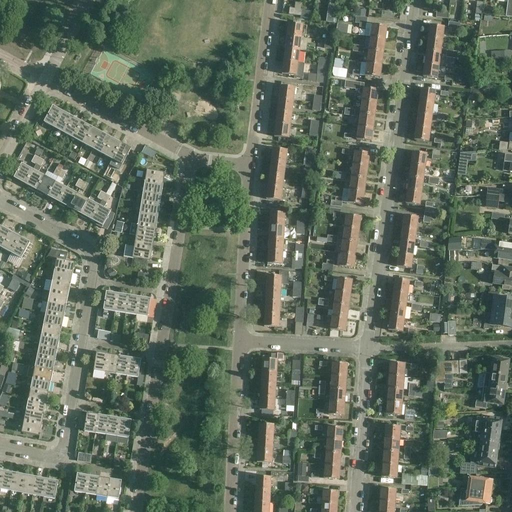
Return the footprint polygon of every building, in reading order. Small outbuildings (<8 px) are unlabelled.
[(290,9),(289,16),(301,17),(302,11),(303,4),(295,3),(294,10),(290,9)] [(482,15),(484,4),(477,3),(475,15),(482,16),(482,15)] [(355,17),(365,18),(366,11),(356,9),(355,17)] [(302,11),(301,17),(301,18),(310,20),(311,12),(302,11)] [(436,12),(436,18),(448,20),(449,13),(436,12)] [(367,25),(368,19),(355,17),(354,24),(360,24),(360,28),(366,29),(367,25)] [(373,26),(371,38),(386,40),(388,28),(378,26),(379,20),(368,19),(367,25),(373,26)] [(459,34),(460,24),(449,22),(448,28),(451,29),(451,33),(459,34)] [(347,35),(348,26),(338,24),(337,34),(347,35)] [(287,37),(302,39),(303,27),(289,25),(287,37)] [(431,26),(429,39),(443,41),(445,28),(431,26)] [(300,51),(302,39),(287,37),(285,49),(300,51)] [(384,53),(386,40),(371,38),(369,51),(384,53)] [(443,41),(429,39),(427,52),(441,54),(443,41)] [(335,43),(333,42),(325,41),(324,49),(332,50),(334,51),(335,43)] [(299,64),(300,51),(285,49),(284,62),(299,64)] [(384,53),(369,51),(367,64),(382,66),(384,53)] [(441,54),(427,52),(425,65),(439,67),(441,54)] [(318,67),(326,68),(327,60),(319,59),(318,67)] [(299,64),(284,62),(282,75),(295,77),(294,80),(303,81),(305,65),(299,64)] [(381,79),(382,66),(367,64),(362,63),(360,72),(360,77),(366,77),(381,79)] [(439,67),(425,65),(423,78),(438,80),(439,67)] [(325,75),(326,68),(318,67),(317,74),(325,75)] [(346,79),(347,70),(334,69),(333,73),(333,74),(334,75),(334,76),(335,77),(335,78),(336,78),(346,79)] [(323,84),(325,75),(317,74),(316,83),(323,84)] [(281,87),(279,99),(294,101),(296,89),(281,87)] [(364,89),(362,102),(377,104),(379,91),(364,89)] [(422,90),(420,102),(434,104),(436,92),(422,90)] [(321,105),(322,98),(315,97),(314,104),(321,105)] [(292,114),(294,101),(279,99),(277,112),(292,114)] [(377,104),(362,102),(360,115),(375,117),(377,104)] [(432,117),(434,104),(420,102),(418,115),(432,117)] [(321,105),(314,104),(313,112),(320,113),(321,105)] [(44,123),(54,129),(63,113),(53,107),(44,123)] [(276,125),(291,127),(292,114),(277,112),(276,125)] [(73,118),(63,113),(54,129),(64,134),(73,118)] [(375,117),(360,115),(359,128),(374,130),(375,117)] [(416,128),(431,130),(432,117),(418,115),(416,128)] [(74,139),(82,123),(73,118),(64,134),(74,139)] [(310,129),(318,130),(319,123),(311,122),(310,129)] [(92,128),(82,123),(74,139),(83,144),(92,128)] [(289,140),(291,127),(276,125),(274,138),(289,140)] [(93,150),(102,134),(92,128),(83,144),(93,150)] [(374,130),(359,128),(357,141),(372,143),(374,130)] [(429,143),(431,130),(416,128),(415,141),(429,143)] [(317,138),(318,130),(310,129),(309,137),(317,138)] [(111,139),(102,134),(93,150),(103,155),(111,139)] [(351,140),(352,136),(345,135),(344,139),(343,139),(342,144),(356,146),(357,141),(351,140)] [(112,160),(121,144),(111,139),(103,155),(112,160)] [(511,141),(510,141),(509,143),(500,142),(499,151),(511,150),(511,141)] [(131,149),(121,144),(112,160),(122,165),(131,149)] [(31,163),(36,165),(39,158),(43,151),(38,148),(34,155),(35,156),(31,163)] [(273,149),(271,162),(286,164),(288,151),(273,149)] [(314,168),(314,161),(316,151),(308,150),(306,167),(314,168)] [(69,158),(74,161),(77,155),(72,152),(69,158)] [(355,152),(353,165),(368,167),(370,154),(355,152)] [(476,152),(461,153),(460,161),(468,162),(475,161),(476,152)] [(130,159),(136,162),(139,156),(133,153),(130,159)] [(413,153),(411,166),(426,168),(427,155),(413,153)] [(503,172),(511,173),(511,156),(505,155),(503,172)] [(44,161),(39,158),(36,165),(40,168),(44,161)] [(89,170),(92,164),(87,161),(84,167),(89,170)] [(284,177),(286,164),(271,162),(269,175),(284,177)] [(13,180),(20,184),(21,183),(25,185),(33,170),(22,164),(13,180)] [(367,180),(368,167),(353,165),(352,178),(367,180)] [(424,181),(426,168),(411,166),(410,179),(424,181)] [(305,174),(313,176),(314,168),(306,167),(305,174)] [(53,174),(58,177),(62,171),(57,168),(53,174)] [(25,185),(29,187),(28,189),(35,193),(44,176),(33,170),(25,185)] [(47,197),(51,199),(50,201),(57,204),(66,188),(60,185),(62,179),(66,173),(62,171),(58,177),(55,182),(47,197)] [(147,171),(145,183),(163,186),(165,174),(147,171)] [(284,177),(269,175),(268,187),(283,189),(284,177)] [(55,182),(44,176),(35,193),(42,196),(43,195),(47,197),(55,182)] [(350,191),(365,193),(367,180),(352,178),(350,191)] [(408,192),(422,194),(424,181),(410,179),(408,192)] [(80,189),(84,182),(79,180),(75,186),(80,189)] [(88,185),(84,182),(80,189),(85,191),(88,185)] [(161,197),(163,186),(145,183),(143,194),(161,197)] [(303,192),(310,193),(311,185),(304,184),(303,192)] [(281,202),(283,189),(268,187),(266,200),(281,202)] [(65,208),(66,207),(70,209),(77,194),(66,188),(57,204),(65,208)] [(499,197),(511,198),(511,191),(496,190),(488,189),(487,196),(499,197)] [(363,206),(365,193),(350,191),(344,190),(343,199),(343,203),(363,206)] [(309,200),(310,193),(303,192),(302,199),(309,200)] [(420,206),(422,194),(408,192),(406,204),(420,206)] [(88,200),(77,194),(70,209),(73,211),(72,212),(80,216),(88,200)] [(99,206),(91,221),(95,223),(94,224),(102,228),(102,227),(107,230),(113,218),(115,214),(104,209),(110,196),(106,194),(102,200),(99,206)] [(161,197),(143,194),(141,205),(160,208),(161,197)] [(511,198),(499,197),(487,196),(485,208),(498,210),(499,203),(511,204),(511,198)] [(333,202),(332,206),(342,208),(343,203),(343,199),(336,198),(336,202),(333,202)] [(87,220),(87,219),(91,221),(99,206),(88,200),(80,216),(87,220)] [(158,219),(160,208),(141,205),(140,216),(158,219)] [(340,219),(342,210),(331,209),(331,214),(334,214),(333,218),(340,219)] [(270,214),(269,226),(285,227),(285,214),(270,214)] [(425,214),(424,219),(423,224),(431,224),(431,220),(434,221),(435,216),(425,214)] [(504,222),(505,216),(492,214),(491,220),(504,222)] [(158,219),(140,216),(138,226),(156,229),(158,219)] [(347,216),(345,228),(360,231),(362,218),(347,216)] [(405,216),(403,229),(417,231),(419,218),(405,216)] [(136,237),(154,240),(156,229),(138,226),(131,225),(130,230),(137,231),(136,237)] [(284,240),(285,227),(269,226),(269,239),(284,240)] [(11,232),(1,227),(0,230),(0,247),(2,249),(11,232)] [(305,236),(305,228),(297,228),(296,236),(305,236)] [(358,243),(360,231),(345,228),(343,241),(358,243)] [(415,244),(417,231),(403,229),(401,242),(415,244)] [(12,254),(21,238),(11,232),(2,249),(12,254)] [(154,240),(136,237),(134,248),(153,251),(154,240)] [(30,243),(21,238),(12,254),(22,260),(30,243)] [(461,251),(462,238),(450,238),(448,251),(461,251)] [(268,252),(283,253),(284,240),(269,239),(268,252)] [(358,243),(343,241),(341,254),(356,257),(358,243)] [(485,250),(495,251),(511,253),(511,245),(496,243),(482,241),(481,250),(485,250)] [(415,244),(401,242),(399,255),(413,257),(415,244)] [(295,253),(304,254),(304,246),(296,246),(295,253)] [(146,268),(147,261),(151,262),(153,251),(134,248),(125,247),(124,258),(135,259),(134,266),(146,268)] [(55,270),(73,274),(75,263),(66,262),(68,253),(52,249),(47,258),(57,260),(55,270)] [(511,261),(511,253),(495,251),(494,259),(511,261)] [(283,266),(283,253),(268,252),(267,265),(283,266)] [(449,252),(450,263),(459,262),(458,252),(449,252)] [(303,271),(304,254),(295,253),(294,270),(303,271)] [(354,270),(356,257),(341,254),(339,267),(354,270)] [(411,270),(413,257),(399,255),(397,268),(411,270)] [(327,261),(327,266),(323,265),(322,270),(333,272),(334,267),(334,263),(327,261)] [(511,268),(492,266),(491,273),(494,273),(492,285),(511,287),(511,268)] [(111,278),(116,275),(112,269),(107,272),(111,278)] [(73,274),(55,270),(53,281),(71,285),(73,274)] [(288,286),(289,273),(269,272),(268,277),(267,277),(266,290),(281,291),(282,286),(288,286)] [(29,283),(32,277),(24,273),(21,279),(29,283)] [(148,283),(149,275),(138,273),(137,281),(148,283)] [(3,281),(1,285),(8,289),(10,290),(15,293),(19,284),(15,281),(12,280),(5,276),(3,281)] [(338,279),(336,292),(351,294),(353,281),(338,279)] [(396,280),(394,293),(408,295),(410,282),(396,280)] [(71,285),(53,281),(51,292),(69,296),(71,285)] [(29,288),(25,295),(31,298),(35,291),(29,288)] [(265,303),(281,303),(281,291),(266,290),(265,303)] [(300,299),(301,291),(293,291),(293,299),(300,299)] [(69,296),(51,292),(49,303),(67,307),(69,296)] [(349,307),(351,294),(336,292),(334,305),(349,307)] [(115,313),(117,295),(106,294),(103,293),(101,305),(105,306),(104,312),(115,313)] [(406,308),(408,295),(394,293),(392,306),(406,308)] [(489,293),(486,311),(493,312),(511,314),(511,300),(504,299),(503,297),(498,296),(499,293),(489,293)] [(128,297),(117,295),(115,313),(126,315),(128,297)] [(136,317),(139,299),(128,297),(126,315),(136,317)] [(33,300),(24,298),(22,308),(31,310),(33,300)] [(139,299),(136,317),(148,318),(148,315),(152,316),(154,306),(150,305),(151,300),(139,299)] [(67,307),(49,303),(46,314),(64,318),(67,307)] [(280,316),(281,303),(265,303),(265,315),(280,316)] [(332,318),(347,320),(349,307),(334,305),(332,318)] [(390,319),(404,321),(406,308),(392,306),(390,319)] [(296,317),(303,317),(304,310),(296,309),(296,317)] [(28,319),(30,312),(20,310),(19,317),(28,319)] [(500,328),(500,327),(511,328),(511,314),(493,312),(492,322),(485,322),(484,329),(499,328),(500,328)] [(64,318),(46,314),(44,325),(62,328),(64,318)] [(280,316),(265,315),(264,328),(279,329),(280,316)] [(345,333),(347,320),(332,318),(330,331),(345,333)] [(403,334),(404,321),(390,319),(389,332),(403,334)] [(448,322),(448,336),(456,336),(456,322),(448,322)] [(62,328),(44,325),(42,335),(60,339),(62,328)] [(101,330),(99,341),(110,343),(112,332),(101,330)] [(134,342),(148,344),(149,336),(135,334),(134,342)] [(60,339),(42,335),(40,347),(58,350),(60,339)] [(11,341),(1,338),(0,339),(0,343),(9,346),(11,341)] [(14,341),(12,352),(18,353),(19,349),(24,350),(25,344),(14,341)] [(40,347),(38,357),(55,361),(58,350),(40,347)] [(10,364),(10,363),(13,364),(17,353),(11,352),(8,363),(10,364)] [(97,354),(94,372),(105,374),(108,356),(97,354)] [(105,374),(116,376),(119,358),(108,356),(105,374)] [(53,372),(55,361),(38,357),(35,368),(53,372)] [(263,360),(262,374),(277,374),(278,361),(276,361),(276,358),(270,357),(270,361),(263,360)] [(130,360),(119,358),(116,376),(127,377),(130,360)] [(493,359),(491,374),(508,377),(510,362),(493,359)] [(130,360),(127,377),(138,379),(138,377),(144,377),(145,366),(140,365),(141,361),(130,360)] [(300,375),(300,368),(300,362),(293,362),(292,375),(300,375)] [(445,375),(444,362),(437,363),(436,375),(445,375)] [(445,375),(452,375),(452,362),(444,362),(445,375)] [(460,362),(452,362),(452,375),(460,375),(460,362)] [(332,364),(332,377),(347,378),(347,365),(332,364)] [(390,364),(389,377),(404,378),(405,365),(390,364)] [(35,368),(33,379),(51,383),(53,372),(35,368)] [(17,375),(9,373),(7,385),(15,386),(17,375)] [(276,387),(277,374),(262,374),(261,386),(276,387)] [(483,388),(489,389),(505,392),(508,377),(491,374),(485,374),(483,388)] [(445,375),(436,375),(435,383),(435,384),(445,384),(445,375)] [(346,392),(347,378),(332,377),(331,390),(346,392)] [(403,391),(404,378),(389,377),(388,390),(403,391)] [(49,394),(51,383),(33,379),(31,390),(49,394)] [(11,387),(5,385),(3,392),(9,394),(11,387)] [(261,386),(261,399),(276,400),(276,387),(261,386)] [(483,388),(481,403),(476,403),(475,410),(486,412),(487,405),(503,407),(505,392),(489,389),(483,388)] [(31,390),(29,401),(47,405),(49,394),(31,390)] [(330,403),(345,405),(346,392),(331,390),(330,403)] [(388,403),(403,404),(403,391),(388,390),(388,403)] [(275,413),(276,400),(261,399),(260,412),(262,412),(261,416),(273,417),(273,413),(275,413)] [(286,412),(293,412),(294,401),(286,400),(286,412)] [(44,416),(47,405),(29,401),(26,412),(44,416)] [(344,418),(345,405),(330,403),(329,417),(344,418)] [(402,417),(403,404),(388,403),(387,416),(402,417)] [(24,423),(42,427),(44,416),(26,412),(21,411),(19,422),(24,423)] [(95,435),(98,417),(87,415),(84,433),(95,435)] [(109,418),(98,417),(95,435),(106,436),(109,418)] [(483,425),(483,430),(500,433),(502,420),(482,417),(482,418),(477,418),(476,424),(483,425)] [(117,438),(120,420),(109,418),(106,436),(117,438)] [(120,420),(117,438),(128,440),(129,432),(135,432),(136,423),(131,423),(131,422),(120,420)] [(40,437),(42,427),(24,423),(22,434),(40,437)] [(259,425),(258,439),(274,439),(274,426),(259,425)] [(386,427),(385,440),(400,441),(401,428),(386,427)] [(328,428),(327,441),(342,442),(343,429),(328,428)] [(499,438),(500,433),(483,430),(475,429),(475,434),(482,435),(481,442),(500,445),(500,438),(499,438)] [(447,432),(434,432),(433,440),(447,440),(447,432)] [(273,452),(274,439),(258,439),(258,451),(273,452)] [(399,454),(400,441),(385,440),(384,453),(399,454)] [(341,455),(342,442),(327,441),(326,454),(341,455)] [(496,457),(497,451),(499,451),(500,445),(481,442),(480,449),(473,448),(472,454),(479,455),(496,457)] [(440,454),(439,444),(431,445),(432,455),(440,454)] [(272,465),(273,452),(258,451),(257,464),(262,464),(262,468),(268,469),(269,464),(272,465)] [(383,466),(398,467),(399,454),(384,453),(383,466)] [(325,467),(340,468),(341,455),(326,454),(325,467)] [(471,459),(471,465),(461,463),(460,475),(477,474),(478,466),(495,468),(496,457),(479,455),(479,460),(471,459)] [(114,460),(114,461),(113,467),(124,469),(125,462),(114,460)] [(397,480),(398,467),(383,466),(382,479),(397,480)] [(340,481),(340,468),(325,467),(324,481),(340,481)] [(14,474),(4,472),(1,490),(11,492),(14,474)] [(22,494),(25,476),(14,474),(11,492),(22,494)] [(75,493),(86,495),(89,477),(78,475),(75,493)] [(428,487),(428,476),(402,475),(401,485),(428,487)] [(36,479),(25,476),(22,494),(33,497),(36,479)] [(100,479),(89,477),(86,495),(97,497),(100,479)] [(256,478),(256,491),(271,492),(272,478),(256,478)] [(467,486),(467,490),(491,493),(492,488),(494,487),(495,483),(493,482),(493,481),(472,478),(472,479),(468,478),(467,486)] [(44,499),(47,481),(36,479),(33,497),(44,499)] [(107,499),(110,480),(100,479),(97,497),(107,499)] [(122,482),(110,480),(107,499),(119,500),(119,496),(124,496),(126,484),(121,483),(122,482)] [(58,483),(47,481),(44,499),(55,501),(58,483)] [(293,493),(293,485),(285,484),(285,492),(293,493)] [(381,489),(380,502),(395,503),(396,490),(381,489)] [(491,493),(467,490),(464,507),(482,506),(482,504),(490,506),(490,505),(492,503),(492,499),(491,498),(491,493)] [(270,504),(271,492),(256,491),(255,503),(270,504)] [(323,492),(322,505),(338,507),(339,493),(323,492)] [(394,511),(395,503),(380,502),(379,511),(394,511)] [(269,511),(270,504),(255,503),(254,511),(269,511)]
